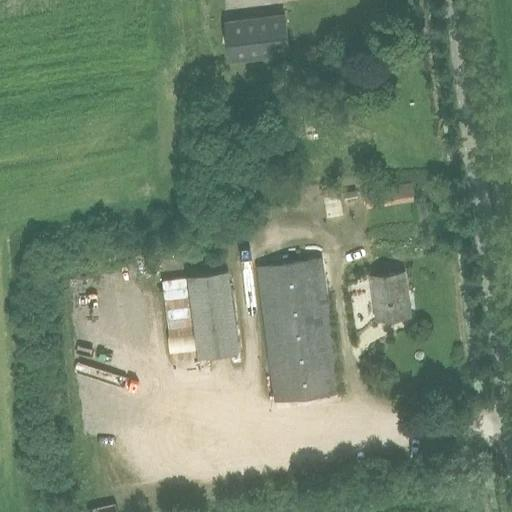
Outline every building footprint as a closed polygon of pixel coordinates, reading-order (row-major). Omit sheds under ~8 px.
[(284,13),(225,21),(230,60),(289,52),(284,13)] [(370,148),(386,147),(386,128),(369,129),(370,148)] [(414,201),(412,181),(364,188),(367,207),(414,201)] [(358,200),(356,190),(344,192),(346,202),(358,200)] [(274,401),(343,391),(323,259),(256,265),(274,401)] [(198,356),(239,351),(229,268),(187,274),(198,356)] [(406,314),(400,271),(374,275),(380,318),(406,314)] [(190,320),(165,321),(166,353),(191,352),(190,320)]
